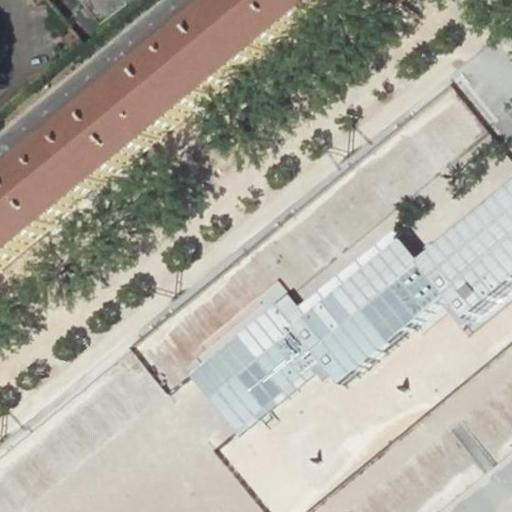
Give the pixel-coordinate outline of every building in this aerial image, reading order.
[(0,270),(329,0),(227,0),(0,186),(0,270)] [(148,0),(82,0),(106,32),(148,0)] [(511,199),(437,261),(460,289),(487,321),(511,300),(511,199)] [(410,229),(311,310),(347,353),(361,371),(460,289),(437,261),(410,229)] [(296,293),(199,374),(249,435),(347,353),(311,310),(296,293)]
